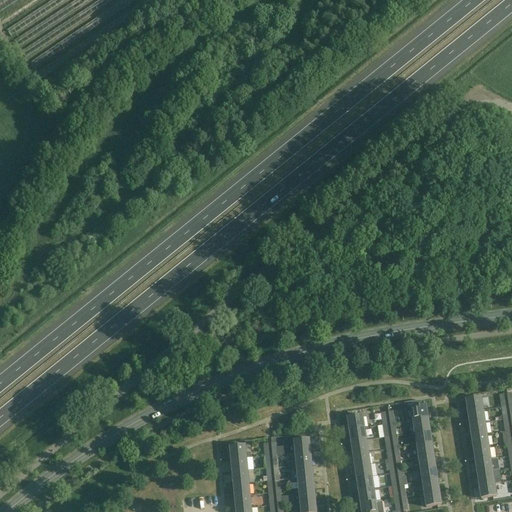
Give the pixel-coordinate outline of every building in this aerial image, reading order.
[(66,0),(51,0),(6,30),(11,37),(66,0)] [(90,0),(75,0),(14,41),(18,47),(90,0)] [(113,0),(98,0),(21,51),(26,58),(113,0)] [(137,0),(122,0),(29,63),(34,70),(137,0)] [(160,0),(144,0),(36,73),(41,80),(160,0)] [(123,38),(120,33),(104,43),(107,48),(123,38)] [(102,52),(98,45),(42,82),(47,89),(102,52)] [(491,392),(488,392),(489,397),(499,395),(501,408),(506,407),(504,395),(503,395),(502,390),(498,390),(494,391),(491,392)] [(466,401),(468,414),(483,411),(481,399),(466,401)] [(420,401),(404,404),(407,423),(413,422),(428,420),(426,407),(421,408),(420,401)] [(508,420),(506,407),(501,408),(502,417),(495,419),(495,422),(503,421),(503,420),(508,420)] [(468,414),(470,426),(485,424),(483,411),(468,414)] [(347,419),(349,432),(364,430),(362,417),(347,419)] [(415,435),(430,432),(428,420),(413,422),(415,435)] [(470,426),(472,438),(487,436),(485,424),(470,426)] [(351,444),(366,442),(364,430),(349,432),(351,444)] [(417,447),(432,445),(430,432),(415,435),(417,447)] [(506,445),(511,444),(509,432),(504,433),(504,432),(502,433),(504,445),(506,445)] [(472,438),(473,451),(489,448),(487,436),(472,438)] [(309,440),(293,442),(295,455),(310,453),(309,440)] [(351,444),(353,457),(368,454),(366,442),(351,444)] [(419,459),(434,457),(432,445),(417,447),(419,459)] [(229,449),(231,461),(246,460),(251,459),(251,458),(250,454),(246,454),(245,447),(229,449)] [(473,451),(475,463),(491,461),(489,448),(473,451)] [(393,463),(391,451),(386,452),(387,460),(385,461),(385,464),(393,463)] [(295,455),(296,467),(312,465),(310,453),(295,455)] [(368,454),(353,457),(355,469),(370,467),(370,465),(368,454)] [(421,471),(436,469),(434,457),(419,459),(421,471)] [(246,460),(231,461),(232,473),(247,472),(246,460)] [(475,463),(477,475),(493,473),(491,461),(475,463)] [(395,475),(393,463),(385,464),(386,471),(389,471),(390,476),(395,475)] [(296,467),(297,479),(313,478),(312,465),(296,467)] [(370,467),(355,469),(356,481),(372,479),(370,467)] [(423,484),(438,481),(436,469),(421,471),(423,484)] [(249,484),(247,472),(232,473),(233,486),(249,484)] [(477,475),(479,488),(495,485),(493,473),(477,475)] [(406,477),(398,478),(399,487),(404,487),(404,486),(407,486),(406,477)] [(297,479),(298,492),(314,490),(313,478),(297,479)] [(374,491),(372,479),(356,481),(358,494),(374,491)] [(440,494),(438,481),(423,484),(425,496),(440,494)] [(250,496),(249,484),(233,486),(234,498),(250,496)] [(495,485),(479,488),(481,500),(497,498),(495,485)] [(298,492),(300,504),(315,502),(314,490),(298,492)] [(376,503),(374,491),(358,494),(360,506),(376,503)] [(442,506),(440,494),(425,496),(427,509),(442,506)] [(251,508),(250,496),(234,498),(235,510),(251,508)] [(316,511),(315,502),(300,504),(300,511),(316,511)] [(376,503),(360,506),(361,511),(382,511),(382,503),(376,503)]
